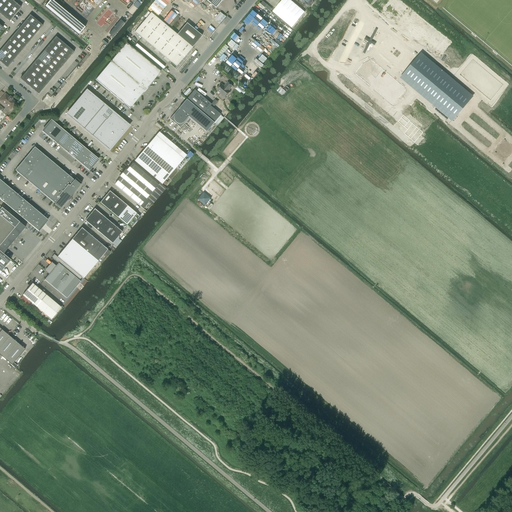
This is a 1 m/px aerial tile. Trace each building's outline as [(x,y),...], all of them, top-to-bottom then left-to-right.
[(19,7),(11,0),(0,0),(0,14),(7,21),(19,7)] [(206,0),(216,8),(223,0),(206,0)] [(290,0),(282,0),(272,12),(292,28),(305,12),(290,0)] [(396,0),(389,0),(381,10),(436,57),(448,43),(396,0)] [(264,1),(262,3),(271,10),(273,8),(264,1)] [(192,47),(177,34),(151,13),(135,32),(173,64),(171,66),(174,69),(183,59),(192,47)] [(42,25),(29,14),(0,48),(0,61),(6,67),(42,25)] [(109,34),(113,37),(124,23),(120,20),(112,29),(109,34)] [(177,34),(192,47),(202,36),(186,23),(177,34)] [(74,52),(56,36),(20,79),(38,94),(74,52)] [(110,61),(145,90),(160,72),(126,43),(111,61),(110,61)] [(225,44),(217,53),(221,57),(229,47),(225,44)] [(420,54),(401,77),(452,120),(471,97),(420,54)] [(365,55),(352,71),(392,105),(406,89),(365,55)] [(145,90),(110,61),(111,61),(95,80),(130,108),(145,90)] [(231,75),(237,79),(241,74),(225,63),(222,66),(232,73),(231,75)] [(69,74),(63,80),(60,87),(56,91),(59,94),(55,98),(53,98),(55,92),(52,95),(53,96),(49,100),(53,105),(50,104),(51,105),(50,107),(53,108),(56,106),(52,103),(55,100),(59,101),(62,99),(60,98),(62,96),(63,96),(74,85),(69,83),(72,81),(71,80),(73,78),(72,78),(69,74)] [(221,84),(216,90),(225,98),(230,91),(229,90),(232,86),(228,82),(224,86),(221,84)] [(236,87),(235,89),(243,95),(246,92),(238,85),(237,86),(236,85),(235,86),(236,87)] [(286,92),(280,87),(276,91),(282,96),(286,92)] [(129,126),(86,90),(66,114),(109,150),(129,126)] [(211,104),(194,90),(186,99),(214,123),(220,115),(210,106),(211,104)] [(0,101),(10,109),(16,103),(12,99),(12,98),(10,96),(9,97),(5,94),(0,99),(0,101)] [(206,132),(214,123),(186,99),(170,119),(180,128),(189,117),(206,132)] [(403,115),(397,121),(404,127),(409,120),(403,115)] [(89,170),(98,159),(51,120),(42,131),(89,170)] [(409,126),(403,133),(414,142),(420,135),(409,126)] [(162,184),(168,176),(183,159),(156,136),(141,153),(134,161),(160,183),(162,184)] [(25,158),(70,197),(81,183),(75,179),(76,178),(75,178),(74,180),(34,147),(25,158)] [(70,197),(25,158),(15,170),(54,203),(53,205),(59,209),(59,210),(70,197)] [(166,188),(162,184),(160,183),(158,185),(132,163),(126,170),(125,169),(119,176),(120,177),(114,184),(140,206),(146,211),(166,188)] [(47,220),(48,220),(0,179),(0,199),(38,231),(47,220)] [(140,216),(136,213),(109,191),(100,202),(130,228),(140,216)] [(204,192),(197,199),(205,205),(211,198),(204,192)] [(25,227),(2,208),(0,209),(0,251),(3,254),(25,227)] [(112,243),(122,232),(94,209),(85,220),(112,243)] [(99,260),(102,263),(111,252),(81,228),(57,257),(83,278),(99,260)] [(3,254),(0,251),(0,269),(1,271),(10,260),(3,254)] [(54,254),(51,257),(79,280),(82,277),(54,254)] [(81,281),(58,263),(44,280),(66,298),(81,281)] [(22,295),(49,318),(51,319),(61,308),(59,306),(32,283),(22,295)] [(0,354),(12,365),(21,354),(24,356),(28,352),(25,349),(0,328),(0,354)]
